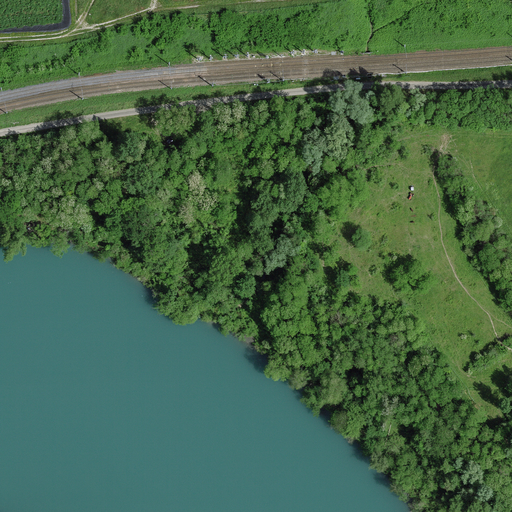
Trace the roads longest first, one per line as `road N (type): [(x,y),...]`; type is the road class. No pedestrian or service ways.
road 1 (track): [(511,83),(339,87),(0,133)]
road 2 (track): [(29,228),(116,203),(215,101)]
